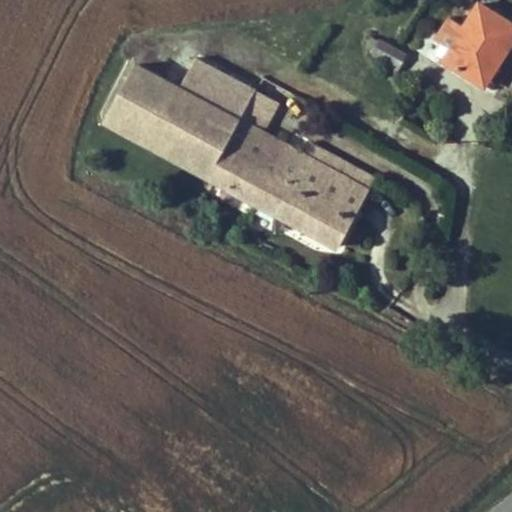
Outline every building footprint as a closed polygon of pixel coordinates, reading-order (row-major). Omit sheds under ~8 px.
[(511,24),(481,4),(465,27),(452,49),(445,60),(480,82),(499,53),(504,57),(511,44),(511,24)] [(442,43),(452,49),(465,27),(456,21),(442,43)] [(408,53),(379,38),(371,54),(400,69),(408,53)] [(504,57),(499,53),(480,82),(485,85),(504,57)] [(195,58),(180,87),(233,116),(249,87),(195,58)] [(240,120),(233,116),(180,87),(135,63),(105,119),(211,176),(226,147),(240,120)] [(265,169),(280,141),(240,120),(226,147),(265,169)] [(354,217),(293,184),(307,156),(302,153),(280,141),(265,169),(226,147),(211,176),(217,179),(339,245),(354,217)] [(308,142),(302,153),(307,156),(369,190),(375,179),(308,142)] [(354,217),(369,190),(307,156),(293,184),(354,217)] [(212,189),(217,179),(211,176),(206,186),(212,189)]
